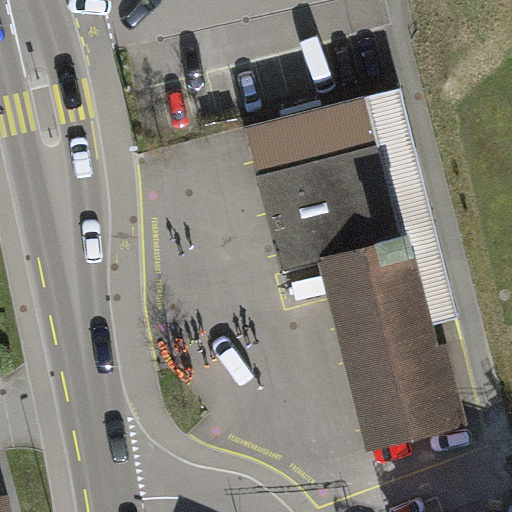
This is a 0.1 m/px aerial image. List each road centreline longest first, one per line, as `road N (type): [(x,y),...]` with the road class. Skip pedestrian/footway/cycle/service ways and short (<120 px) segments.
road 1 (secondary): [(16,0),(45,109),(114,503)]
road 2 (residential): [(239,511),(203,497),(114,503)]
